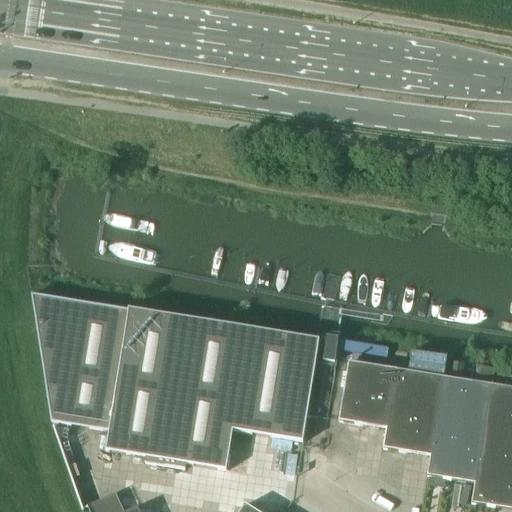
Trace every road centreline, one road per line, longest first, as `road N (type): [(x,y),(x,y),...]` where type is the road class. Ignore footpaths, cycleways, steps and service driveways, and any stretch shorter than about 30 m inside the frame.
road 1 (primary): [(511,82),(0,3)]
road 2 (primary): [(0,57),(511,130)]
